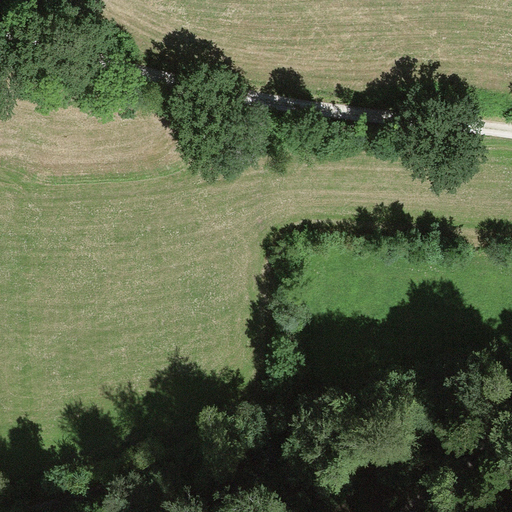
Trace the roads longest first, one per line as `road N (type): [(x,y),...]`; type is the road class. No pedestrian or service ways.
road 1 (track): [(0,23),(124,70),(266,102),(511,139)]
road 2 (track): [(511,392),(446,396),(28,511)]
road 3 (track): [(411,511),(511,435)]
